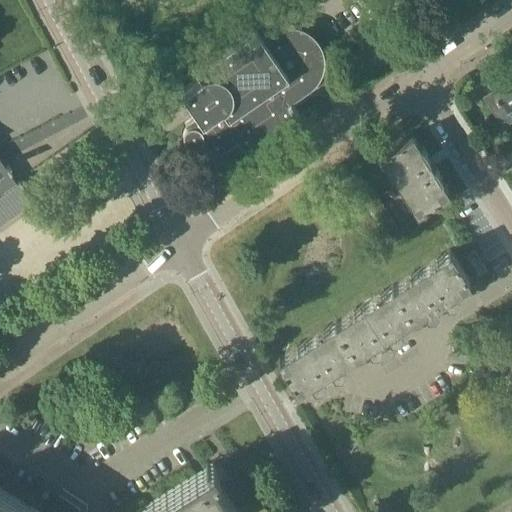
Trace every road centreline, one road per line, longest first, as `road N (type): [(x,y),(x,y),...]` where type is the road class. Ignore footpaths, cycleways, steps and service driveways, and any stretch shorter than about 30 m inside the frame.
road 1 (residential): [(0,423),(81,489),(250,385)]
road 2 (residential): [(177,244),(420,78)]
road 3 (residential): [(177,244),(48,0)]
road 4 (residential): [(0,378),(177,244)]
road 5 (residential): [(420,78),(511,229)]
road 6 (residential): [(250,385),(177,244)]
road 7 (residential): [(329,511),(250,385)]
